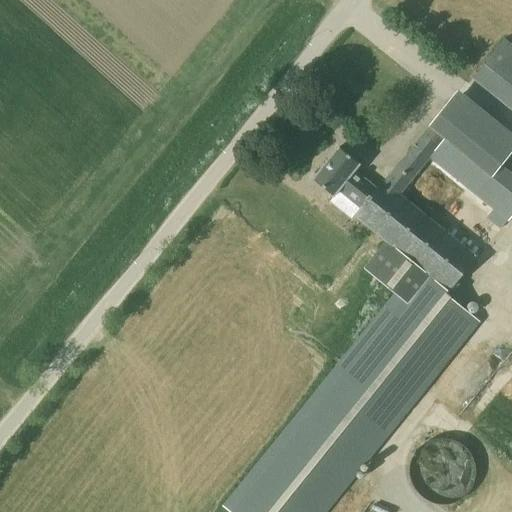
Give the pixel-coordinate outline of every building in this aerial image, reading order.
[(511,46),(504,40),(473,78),(511,108),(511,46)] [(354,172),(334,197),(329,203),(351,221),(355,216),(449,292),(476,259),(399,196),(430,158),(494,210),(507,221),(511,214),(511,176),(500,167),(510,155),(448,104),(384,182),(382,181),(375,189),(354,172)] [(334,197),(354,172),(361,165),(339,147),(313,180),(334,197)] [(507,221),(494,210),(487,218),(500,229),(507,221)] [(396,296),(226,507),(231,511),(324,511),(477,322),(448,297),(428,321),(396,296)] [(473,477),(473,475),(473,472),(473,469),(472,466),(471,463),(469,460),(468,457),(466,455),(464,453),(461,451),(459,449),(456,448),(453,446),(450,446),(447,445),(444,445),(441,445),(438,445),(435,446),(432,447),(429,448),(426,450),(424,452),(421,454),(419,456),(418,459),(416,461),(415,464),(414,467),(413,470),(413,473),(413,475),(413,478),(413,481),(414,484),(415,487),(417,490),(418,492),(420,495),(423,497),(425,499),(427,501),(430,502),(433,503),(436,504),(439,505),(442,505),(445,505),(448,505),(451,504),(454,503),(457,502),(460,500),(462,498),(465,496),(467,494),(469,491),(470,489),(471,486),(472,483),(473,480),(473,477)] [(382,511),(371,502),(362,511),(382,511)]
